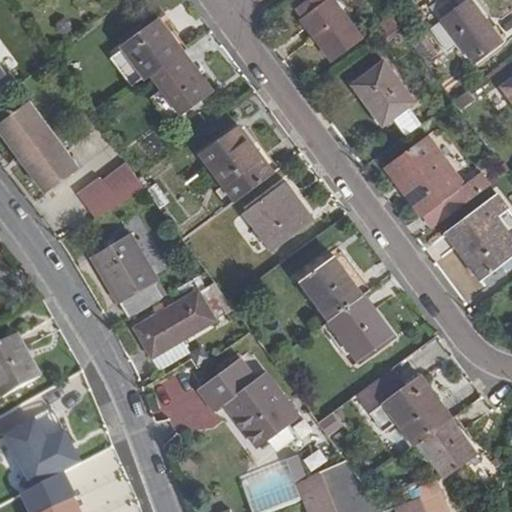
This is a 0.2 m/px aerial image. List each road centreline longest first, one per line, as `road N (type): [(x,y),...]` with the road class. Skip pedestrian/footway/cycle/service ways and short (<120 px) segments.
road 1 (residential): [(511,367),(495,365),(461,333),(225,15)]
road 2 (residential): [(173,511),(107,345),(0,198)]
